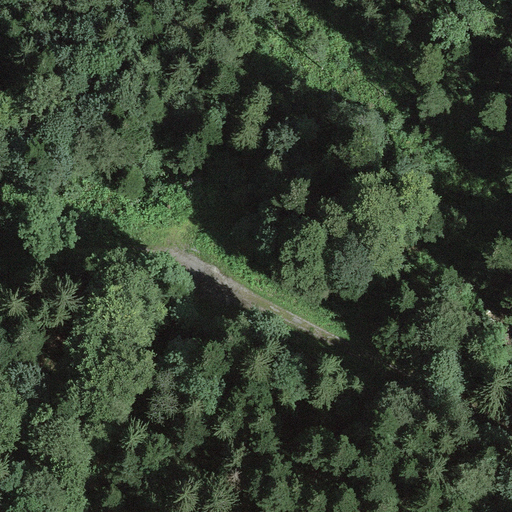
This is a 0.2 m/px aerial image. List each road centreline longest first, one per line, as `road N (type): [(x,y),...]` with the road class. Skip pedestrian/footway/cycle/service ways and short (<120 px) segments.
road 1 (track): [(511,434),(218,274),(143,250)]
road 2 (track): [(143,250),(214,216),(457,194),(511,171)]
road 3 (track): [(143,250),(0,249)]
